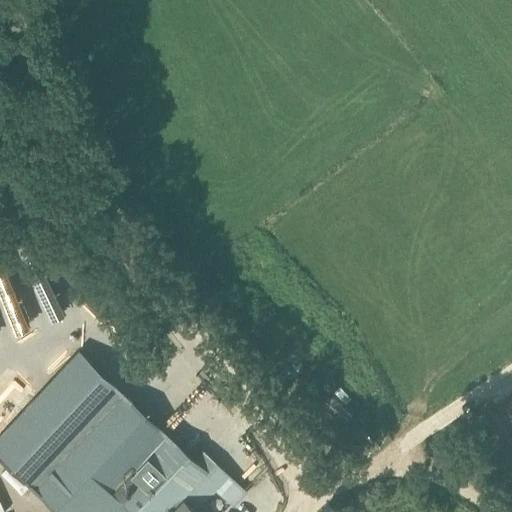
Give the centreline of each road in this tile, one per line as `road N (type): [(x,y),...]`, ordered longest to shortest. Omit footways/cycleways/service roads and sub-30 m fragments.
road 1 (unclassified): [(319,483),(290,463),(113,234),(81,208),(0,170)]
road 2 (track): [(368,469),(511,373)]
road 3 (track): [(490,511),(456,484),(413,470),(368,469)]
